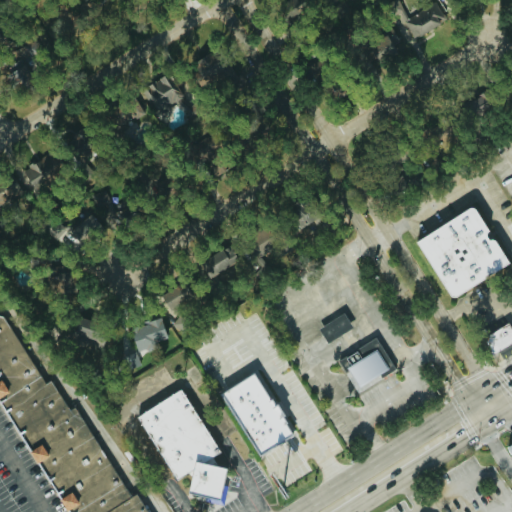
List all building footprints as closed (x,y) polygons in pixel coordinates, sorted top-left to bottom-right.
[(444,20),(433,2),(414,14),(405,0),(399,0),(388,7),(409,41),(444,20)] [(393,44),(384,27),(353,43),(363,61),(393,44)] [(198,87),(223,73),(211,53),(186,67),(198,87)] [(38,74),(23,54),(20,56),(22,58),(8,68),(21,86),(38,74)] [(319,74),(311,64),(300,72),(308,83),(319,74)] [(153,116),(184,100),(170,72),(139,88),(153,116)] [(341,98),(336,80),(322,83),(326,101),(341,98)] [(454,136),(446,120),(418,133),(426,150),(454,136)] [(78,165),(92,152),(73,131),(59,144),(78,165)] [(183,150),(189,150),(189,158),(205,158),(206,135),(183,134),(183,150)] [(51,153),(19,168),(30,190),(62,175),(51,153)] [(129,182),(151,188),(155,174),(133,168),(129,182)] [(0,180),(0,205),(20,197),(10,176),(0,180)] [(467,207),(503,263),(451,296),(415,239),(467,207)] [(76,235),(84,229),(89,237),(100,231),(90,215),(70,226),(76,235)] [(193,262),(199,280),(235,266),(228,249),(193,262)] [(55,274),(55,266),(42,265),(41,290),(73,292),(74,275),(55,274)] [(162,310),(189,300),(183,283),(156,293),(162,310)] [(339,313),(349,328),(327,342),(318,328),(339,313)] [(0,316),(5,316),(50,383),(62,382),(131,491),(136,487),(152,511),(78,511),(0,390),(0,316)] [(125,330),(135,356),(156,349),(153,342),(164,338),(157,317),(141,323),(141,324),(125,330)] [(504,327),(511,343),(488,357),(479,342),(504,327)] [(373,350),(386,370),(358,388),(346,368),(373,350)] [(252,373),(292,434),(260,455),(221,394),(252,373)] [(181,388),(221,453),(207,462),(228,466),(225,480),(234,482),(229,509),(205,504),(207,495),(185,491),(188,474),(175,482),(135,417),(181,388)]
